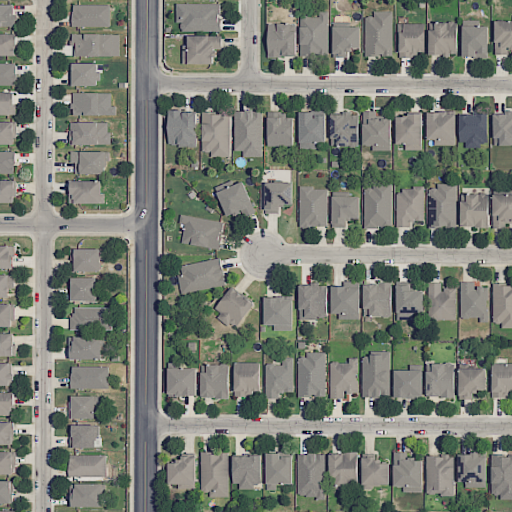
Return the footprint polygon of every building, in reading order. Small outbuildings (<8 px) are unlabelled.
[(220,3),(176,3),(176,22),(181,22),(181,30),(219,30),(220,3)] [(0,26),(15,27),(15,13),(12,13),(12,5),(0,4),(0,26)] [(110,5),(72,4),(72,26),(110,26),(110,5)] [(328,11),(318,11),(318,17),(300,17),(300,55),(328,55),(328,11)] [(392,11),(373,12),(373,16),(365,16),(365,56),(393,55),(392,11)] [(488,26),(479,26),(479,20),(462,20),(462,57),(488,57),(488,26)] [(511,20),(494,21),(495,55),(508,54),(508,48),(511,48),(511,20)] [(428,54),(456,55),(457,23),(429,22),(428,54)] [(296,23),(268,23),(268,57),(296,57),(296,23)] [(424,23),(398,23),(399,57),(416,57),(416,52),(425,52),(424,23)] [(360,27),(333,26),(332,57),(346,57),(347,49),(360,49),(360,27)] [(0,55),(15,56),(15,34),(0,33),(0,55)] [(74,56),(119,56),(120,34),(72,33),(72,46),(74,46),(74,56)] [(214,64),(214,49),(221,49),(221,36),(188,35),(187,45),(182,45),(182,64),(214,64)] [(16,63),(0,62),(0,84),(16,84),(16,63)] [(97,86),(97,63),(72,63),(72,85),(97,86)] [(15,92),(0,92),(0,114),(15,115),(15,92)] [(111,93),(72,92),(72,115),(116,115),(116,106),(111,106),(111,93)] [(262,111),(234,110),(234,150),(242,151),(242,157),(262,157),(262,111)] [(169,111),(168,146),(196,146),(197,112),(169,111)] [(286,117),(285,111),(267,112),(267,146),(293,146),(293,117),(286,117)] [(391,118),(376,118),(376,111),(362,111),(363,145),(372,145),(372,150),(391,150),(391,118)] [(210,157),(230,156),(229,112),(202,113),(202,152),(210,152),(210,157)] [(326,143),(325,115),(314,116),(314,112),(299,112),(299,149),(316,149),(316,143),(326,143)] [(455,112),(427,112),(427,139),(434,139),(434,145),(454,145),(455,112)] [(358,113),(330,114),(331,146),(359,146),(358,113)] [(511,113),(492,113),(493,146),(511,145),(511,113)] [(459,114),(459,145),(487,146),(487,114),(459,114)] [(396,115),(396,144),(405,144),(405,150),(422,150),(422,115),(396,115)] [(14,122),(0,121),(0,143),(13,144),(14,122)] [(70,121),(70,144),(109,145),(110,122),(70,121)] [(0,172),(15,173),(15,152),(0,151),(0,172)] [(105,151),(71,151),(71,163),(75,163),(76,174),(105,173),(105,151)] [(0,202),(14,203),(14,180),(0,179),(0,202)] [(101,181),(70,180),(69,203),(101,204),(101,181)] [(227,217),(243,211),(246,216),(256,212),(243,181),(217,192),(227,217)] [(279,213),(279,204),(292,204),(292,183),(266,182),(265,213),(279,213)] [(391,228),(392,183),(372,183),(372,188),(364,188),(363,228),(391,228)] [(456,227),(456,183),(436,183),(436,188),(428,188),(428,227),(456,227)] [(328,188),(300,187),(299,227),(327,228),(328,188)] [(424,188),(396,188),(396,227),(410,227),(410,221),(424,221),(424,188)] [(488,226),(489,193),(467,193),(466,201),(460,201),(460,226),(488,226)] [(511,194),(493,194),(492,228),(507,229),(507,222),(511,222),(511,194)] [(359,196),(332,196),(331,227),(345,227),(345,217),(359,217),(359,196)] [(181,242),(219,250),(224,223),(181,214),(179,224),(185,225),(181,242)] [(0,268),(12,268),(12,246),(0,245),(0,268)] [(180,265),(182,275),(178,276),(181,293),(226,285),(221,258),(180,265)] [(0,296),(9,297),(8,289),(15,289),(14,274),(0,274),(0,296)] [(96,301),(97,278),(71,277),(71,300),(96,301)] [(488,322),(488,287),(474,287),(474,281),(460,281),(460,318),(480,318),(480,322),(488,322)] [(364,283),(363,316),(391,317),(391,284),(364,283)] [(456,287),(442,287),(442,283),(428,283),(428,319),(456,320),(456,287)] [(327,284),(298,284),(299,319),(327,318),(327,284)] [(492,323),(501,323),(501,328),(511,328),(511,284),(493,284),(492,323)] [(423,291),(410,291),(411,286),(397,286),(396,320),(412,320),(412,312),(423,313),(423,291)] [(213,311),(235,328),(254,305),(232,287),(213,311)] [(331,314),(338,314),(338,319),(359,319),(360,287),(331,287),(331,314)] [(264,298),(264,325),(273,325),(273,331),(293,330),(292,297),(264,298)] [(0,326),(12,326),(11,304),(0,304),(0,326)] [(112,308),(71,307),(71,329),(112,329),(112,308)] [(0,333),(0,355),(13,356),(13,334),(0,333)] [(101,336),(70,336),(70,359),(101,359),(101,336)] [(325,352),(306,352),(306,358),(298,358),(298,396),(325,396),(325,352)] [(362,353),(361,397),(389,398),(390,353),(362,353)] [(266,398),(279,398),(279,392),(294,392),(293,357),(282,357),(282,364),(265,364),(266,398)] [(330,399),(344,398),(344,392),(358,392),(357,357),(349,357),(349,362),(329,362),(330,399)] [(11,362),(0,362),(0,385),(11,385),(11,362)] [(234,396),(252,397),(252,390),(260,391),(260,362),(235,362),(234,396)] [(454,397),(454,363),(427,363),(426,396),(454,397)] [(511,363),(491,363),(492,397),(511,397),(511,389),(511,363)] [(201,372),(200,397),(229,398),(229,365),(207,365),(207,372),(201,372)] [(109,367),(71,366),(71,388),(108,388),(109,367)] [(196,396),(196,368),(168,367),(167,396),(196,396)] [(486,391),(486,368),(458,368),(459,399),(472,399),(472,391),(486,391)] [(422,398),(422,370),(394,370),(393,398),(422,398)] [(0,414),(15,415),(15,392),(0,392),(0,414)] [(95,396),(72,395),(71,418),(95,419),(95,396)] [(0,444),(12,445),(13,422),(0,421),(0,444)] [(96,425),(71,425),(71,447),(96,447),(96,425)] [(0,474),(13,475),(13,452),(0,451),(0,474)] [(229,453),(201,452),(201,492),(209,492),(209,496),(228,497),(229,453)] [(422,459),(407,459),(407,452),(393,452),(393,486),(403,486),(403,492),(422,491),(422,459)] [(358,453),(329,453),(329,488),(357,488),(358,453)] [(107,476),(106,454),(69,455),(69,476),(107,476)] [(293,484),(292,454),(266,454),(266,490),(276,490),(276,484),(293,484)] [(325,454),(298,454),(297,497),(325,497),(325,454)] [(487,454),(458,454),(457,485),(486,486),(487,454)] [(261,487),(261,455),(233,456),(234,488),(261,487)] [(427,455),(426,494),(453,495),(454,455),(427,455)] [(511,455),(491,455),(491,498),(511,497),(511,455)] [(196,488),(195,456),(181,457),(181,463),(168,463),(168,484),(177,484),(177,488),(196,488)] [(362,485),(389,485),(389,464),(378,464),(378,457),(362,457),(362,485)] [(0,502),(11,503),(11,480),(0,480),(0,502)] [(103,484),(71,484),(71,507),(103,506),(103,484)]
